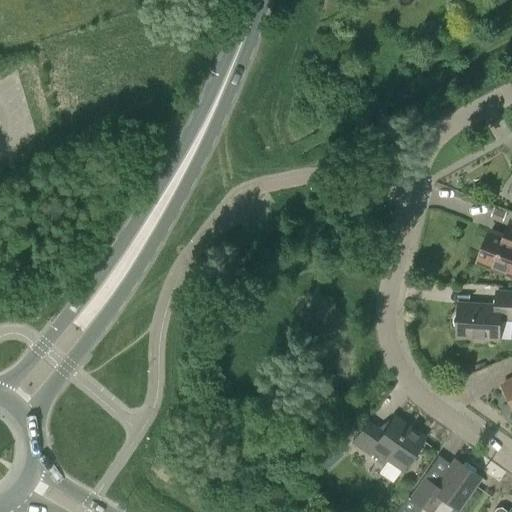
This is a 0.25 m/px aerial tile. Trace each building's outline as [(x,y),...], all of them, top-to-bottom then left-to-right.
[(491,231),(478,263),(511,276),(511,222),(505,237),(491,231)] [(475,342),(485,343),(488,339),(500,340),(501,318),(511,318),(511,293),(497,292),(496,307),(459,305),(459,313),(456,315),(454,320),(455,325),(458,327),(457,337),(473,338),(475,342)] [(511,380),(503,386),(511,401),(511,380)] [(375,434),(369,442),(359,434),(353,443),(383,463),(386,459),(402,470),(424,439),(394,418),(380,438),(375,434)] [(320,472),(340,454),(332,445),(312,463),(320,472)] [(455,460),(436,486),(422,477),(408,498),(428,511),(433,511),(442,500),(457,510),(480,477),(455,460)]
